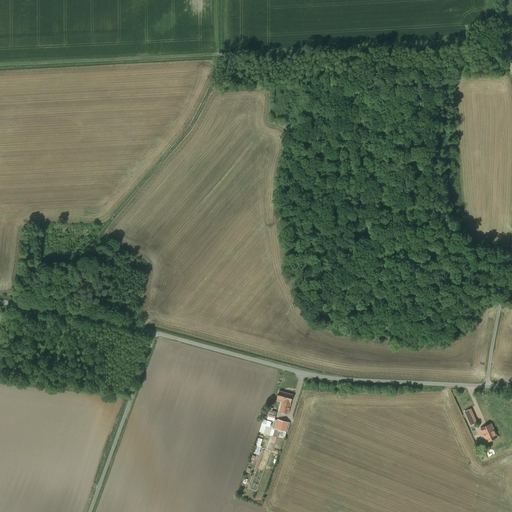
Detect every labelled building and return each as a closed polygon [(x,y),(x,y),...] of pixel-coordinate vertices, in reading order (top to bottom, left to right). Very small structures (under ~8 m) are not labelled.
[(293,395),(278,391),(275,403),(282,405),(279,412),(288,415),(293,395)] [(271,410),(269,419),(275,420),(277,412),(271,410)] [(471,413),(466,415),(473,430),(476,428),(475,425),(480,422),(477,414),(472,416),(471,413)] [(290,423),(278,419),(275,429),(287,432),(290,423)] [(491,423),(480,429),(486,442),(497,436),(491,423)] [(259,437),(254,453),(260,454),(264,438),(259,437)]
